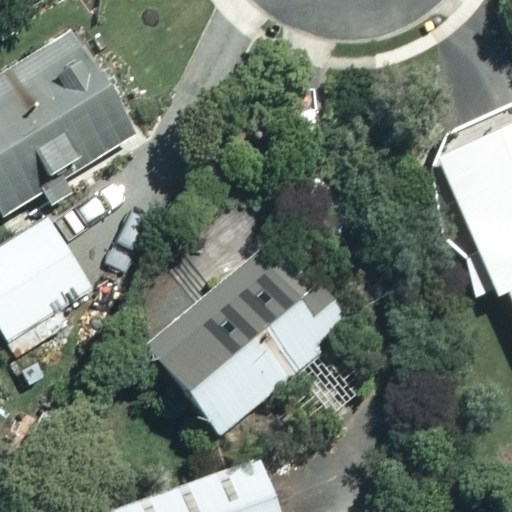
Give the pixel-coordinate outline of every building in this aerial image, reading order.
[(133,127),(68,31),(0,77),(0,213),(2,217),(133,127)] [(511,96),(422,137),(466,236),(442,247),(465,298),(496,284),(511,319),(511,96)] [(89,288),(48,217),(0,244),(0,336),(13,359),(62,331),(50,311),(89,288)] [(343,325),(269,236),(140,342),(214,431),(343,325)] [(275,511),(256,456),(96,511),(275,511)]
